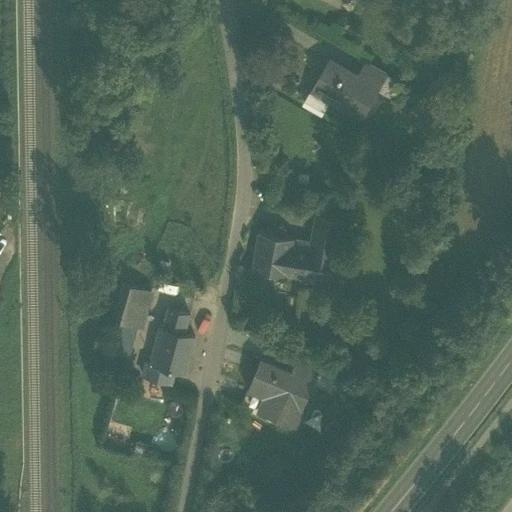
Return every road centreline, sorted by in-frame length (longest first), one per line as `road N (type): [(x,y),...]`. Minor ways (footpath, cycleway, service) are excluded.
road 1 (residential): [(182,511),(240,184),(236,100),(218,0)]
road 2 (primary): [(385,511),(511,352)]
